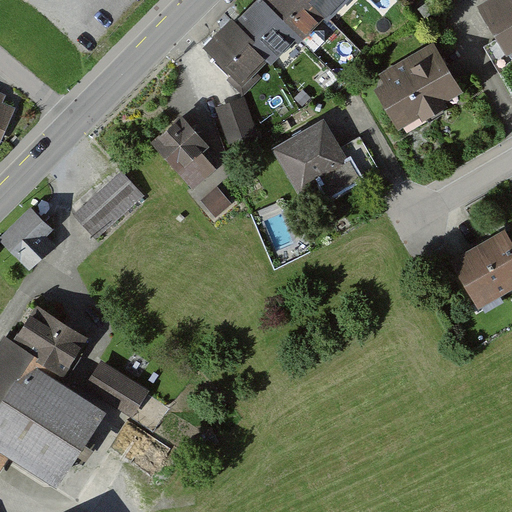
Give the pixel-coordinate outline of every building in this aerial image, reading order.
[(227,22),(199,50),(246,96),(263,80),(254,71),(263,62),(268,66),(293,40),(297,44),(319,22),(322,25),(346,0),(351,0),(366,15),(380,0),(262,0),(260,2),(257,0),(254,0),(230,25),(227,22)] [(511,0),(487,0),(473,8),(501,59),(511,53),(511,0)] [(428,48),(369,81),(396,130),(455,97),(428,48)] [(0,139),(12,108),(4,106),(6,98),(0,95),(0,139)] [(247,102),(219,110),(229,145),(257,137),(247,102)] [(220,166),(177,118),(147,145),(190,193),(220,166)] [(342,150),(329,124),(276,150),(307,212),(384,173),(366,138),(342,150)] [(147,200),(125,174),(76,215),(99,241),(147,200)] [(233,207),(218,193),(207,204),(222,218),(233,207)] [(52,234),(30,212),(0,241),(0,243),(30,274),(52,251),(43,242),(52,234)] [(511,253),(503,237),(450,265),(476,315),(511,295),(511,253)] [(87,345),(35,311),(10,348),(1,342),(0,342),(0,471),(7,461),(53,491),(101,419),(58,390),(87,345)] [(148,391),(101,364),(85,392),(132,418),(148,391)]
